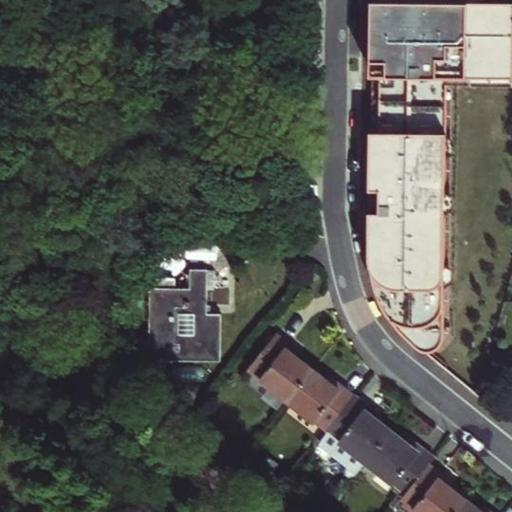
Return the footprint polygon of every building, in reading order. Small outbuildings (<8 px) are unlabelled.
[(511,1),(420,0),(372,0),(370,255),(373,277),(381,299),(393,320),(405,338),(418,347),(428,352),(437,350),(442,344),(444,333),(446,74),(511,75),(511,1)] [(150,288),(149,360),(221,361),(221,314),(214,314),(206,313),(206,304),(207,304),(208,269),(190,269),(190,288),(150,288)] [(249,368),(288,400),(313,368),(298,357),(292,352),(295,348),(277,333),(249,368)] [(299,351),(295,348),(292,352),(298,357),(301,353),(299,351)] [(328,431),(356,396),(337,381),(334,385),(328,380),(313,368),(288,400),(328,431)] [(328,380),(334,385),(337,381),(334,379),(331,376),(328,380)] [(374,410),(356,396),(328,431),(367,462),(392,430),(377,419),(371,414),(374,410)] [(377,412),(374,410),(371,414),(377,419),(380,415),(377,412)] [(430,463),(434,458),(416,443),(413,447),(407,442),(392,430),(367,462),(406,493),(430,463)] [(407,442),(413,447),(416,443),(414,441),(410,438),(407,442)] [(445,482),(448,478),(430,463),(406,493),(402,499),(416,510),(418,511),(455,511),(466,498),(451,486),(445,482)] [(451,480),(448,478),(445,482),(451,486),(454,483),(451,480)] [(491,511),(490,511),(489,511),(483,511),(481,510),(466,498),(455,511),(491,511)]
